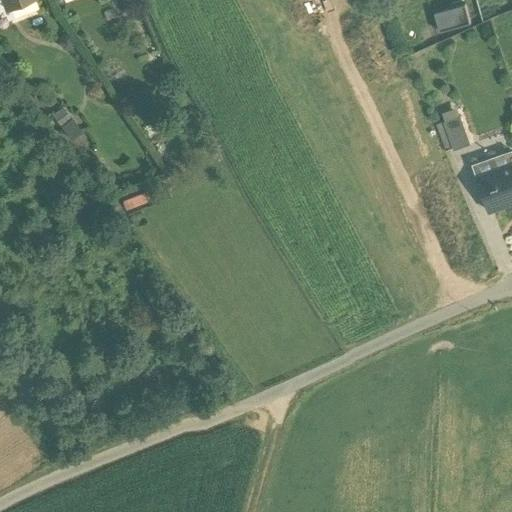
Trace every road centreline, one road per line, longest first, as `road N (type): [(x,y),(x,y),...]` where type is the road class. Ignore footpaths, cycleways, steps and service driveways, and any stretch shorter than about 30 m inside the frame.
road 1 (unclassified): [(0,508),(495,292)]
road 2 (track): [(283,383),(253,511)]
